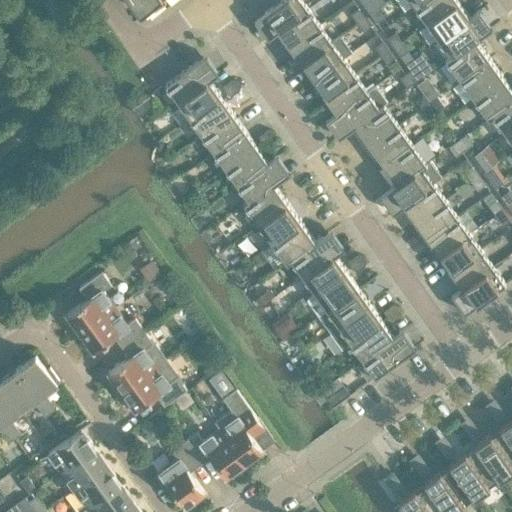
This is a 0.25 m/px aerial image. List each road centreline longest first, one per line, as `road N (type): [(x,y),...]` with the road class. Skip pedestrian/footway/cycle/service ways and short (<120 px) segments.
road 1 (residential): [(462,359),(206,1)]
road 2 (residential): [(0,354),(38,327),(166,511)]
road 3 (residential): [(250,511),(462,359)]
road 4 (residential): [(106,0),(139,48),(206,1)]
road 5 (track): [(0,20),(55,92),(32,114)]
